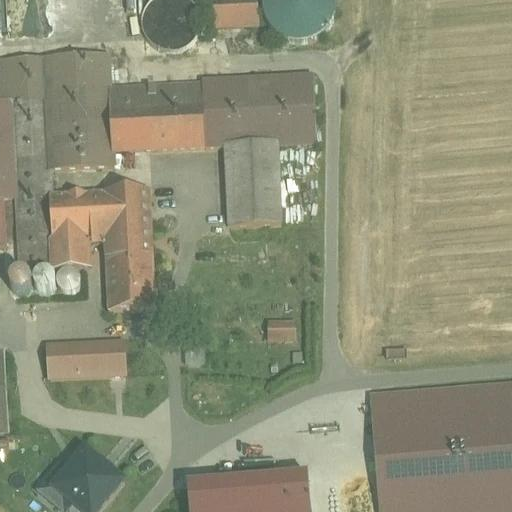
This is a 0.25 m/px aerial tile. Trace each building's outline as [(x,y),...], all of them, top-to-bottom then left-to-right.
[(184,0),(158,0),(154,3),(151,5),(148,8),(146,11),(145,13),(144,16),(143,19),(142,22),(142,24),(142,27),(142,31),(143,33),(144,37),(145,40),(147,43),(150,47),(154,50),(158,53),(163,55),(168,56),(173,56),(179,55),(184,53),(186,52),(189,50),(191,48),(194,45),(197,41),(199,37),(200,34),(201,30),(201,26),(201,23),(200,20),(199,16),(198,14),(197,11),(195,9),(192,6),(189,3),(185,0),(184,0)] [(259,0),(214,0),(216,35),(261,32),(259,0)] [(268,0),(266,14),(270,28),(279,39),(291,47),(305,48),(319,45),(330,36),(338,24),(339,10),(336,0),(268,0)] [(110,59),(1,65),(3,106),(47,104),(50,174),(115,170),(114,156),(113,156),(110,93),(111,93),(110,59)] [(313,81),(198,87),(198,88),(203,88),(206,152),(226,151),(226,150),(277,147),(277,149),(316,146),(313,81)] [(111,93),(110,93),(113,156),(114,156),(206,152),(203,88),(198,88),(111,93)] [(0,252),(6,252),(3,203),(18,202),(22,275),(54,274),(54,275),(89,273),(88,247),(106,246),(120,245),(119,224),(151,222),(150,194),(52,199),(50,174),(47,104),(3,106),(0,105),(0,252)] [(277,147),(226,150),(226,151),(230,231),(281,228),(277,149),(277,147)] [(151,222),(119,224),(120,245),(106,246),(106,250),(104,250),(104,252),(106,252),(109,316),(156,314),(151,222)] [(71,275),(69,275),(66,275),(63,276),(61,278),(59,280),(58,283),(57,287),(58,290),(59,292),(60,293),(61,295),(62,296),(65,297),(67,298),(70,298),(72,298),(75,297),(77,295),(79,292),(80,290),(81,288),(81,286),(81,284),(80,282),(79,280),(77,278),(75,276),(74,276),(71,275)] [(50,277),(47,277),(45,276),(41,277),(39,278),(38,279),(36,282),(35,284),(35,285),(35,287),(35,289),(35,291),(36,293),(39,296),(41,297),(43,298),(46,298),(49,298),(52,296),(54,294),(55,292),(56,290),(56,287),(56,284),(55,281),(53,279),(51,278),(50,277)] [(295,327),(278,327),(279,344),(295,344),(295,327)] [(124,347),(49,351),(50,383),(125,379),(124,347)] [(4,359),(0,358),(0,440),(9,440),(4,359)] [(511,511),(511,392),(373,406),(382,511),(511,511)] [(85,457),(56,491),(55,493),(57,494),(78,511),(101,511),(122,488),(123,486),(122,485),(121,485),(110,475),(113,472),(102,463),(99,466),(87,457),(88,457),(86,455),(85,457)] [(201,511),(323,511),(322,480),(200,487),(201,511)] [(191,511),(200,511),(200,490),(191,490),(191,511)]
